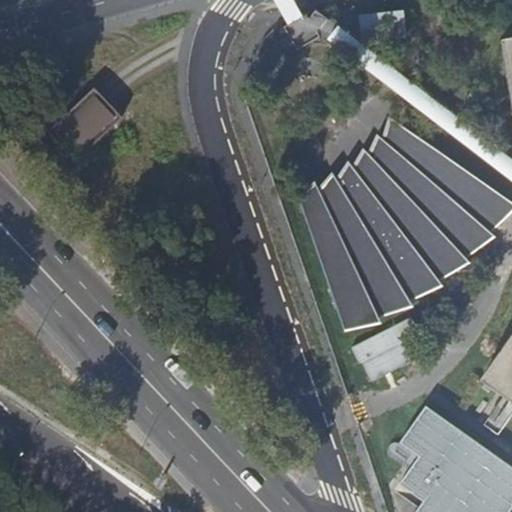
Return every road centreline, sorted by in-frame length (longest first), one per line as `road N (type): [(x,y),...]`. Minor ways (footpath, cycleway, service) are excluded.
road 1 (primary): [(344,511),(216,134),(205,68),(233,0)]
road 2 (primary): [(296,511),(0,199)]
road 3 (primary): [(0,250),(243,511)]
road 4 (primary): [(0,420),(137,511)]
